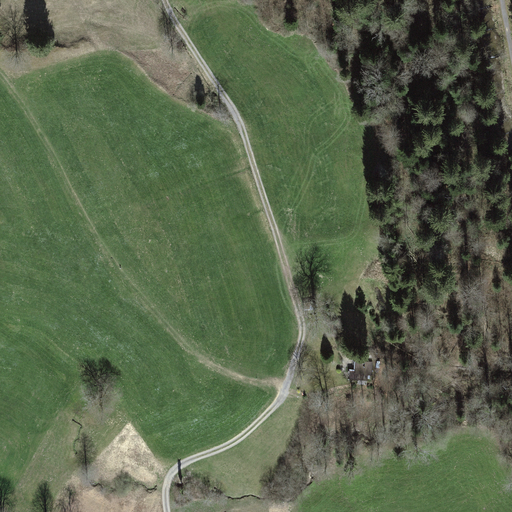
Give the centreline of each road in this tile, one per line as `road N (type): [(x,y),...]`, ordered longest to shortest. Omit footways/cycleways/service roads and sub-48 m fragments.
road 1 (track): [(170,0),(259,167),(301,367),(285,391),(182,351),(96,249),(16,89),(0,73)]
road 2 (unclassified): [(166,511),(171,471),(232,442),(285,391)]
